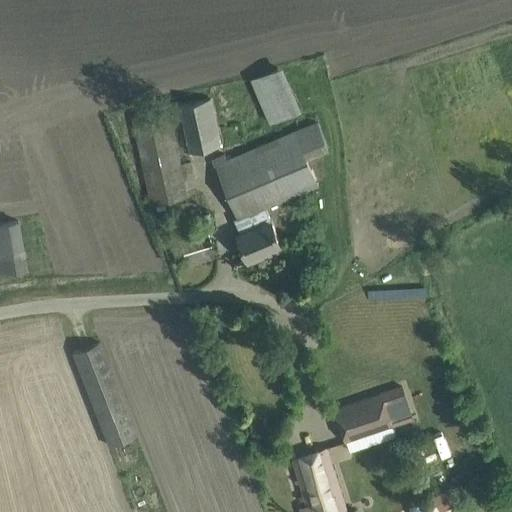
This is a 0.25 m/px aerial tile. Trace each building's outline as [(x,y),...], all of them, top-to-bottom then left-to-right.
[(286,66),(251,77),(270,121),(306,110),(286,66)] [(210,99),(179,105),(190,157),(198,155),(197,151),(220,145),(210,99)] [(134,118),(148,184),(153,203),(187,196),(184,181),(197,178),(192,161),(181,164),(169,111),(134,118)] [(319,121),(295,131),(216,164),(239,218),(235,220),(242,235),(239,236),(249,261),(282,247),(266,207),(318,185),(308,160),(331,150),(319,121)] [(211,221),(208,214),(198,218),(201,225),(211,221)] [(0,271),(24,268),(16,221),(0,223),(0,271)] [(181,240),(189,265),(216,257),(208,231),(181,240)] [(72,352),(109,446),(135,435),(98,342),(72,352)] [(405,432),(402,422),(410,419),(402,394),(385,400),(382,393),(335,409),(346,443),(397,426),(400,434),(405,432)] [(293,459),(299,478),(310,511),(359,511),(358,508),(348,511),(326,447),(293,459)] [(455,504),(447,489),(433,496),(440,511),(455,504)]
